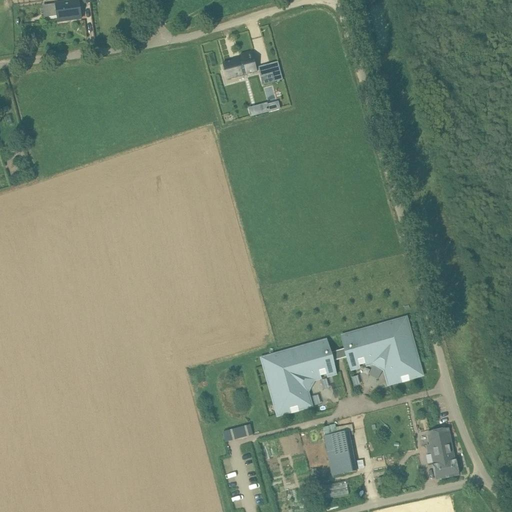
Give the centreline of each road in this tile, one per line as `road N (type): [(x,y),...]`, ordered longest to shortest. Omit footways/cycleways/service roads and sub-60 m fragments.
road 1 (unclassified): [(344,0),(455,409),(477,463),(511,506)]
road 2 (unclassified): [(0,59),(168,40)]
road 3 (unclassified): [(168,40),(308,0)]
